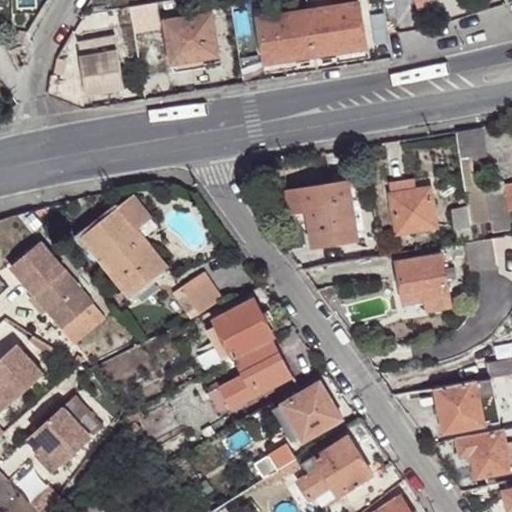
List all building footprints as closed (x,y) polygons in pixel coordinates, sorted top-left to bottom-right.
[(361,4),(311,12),(319,56),(338,53),(368,48),(361,4)] [(168,20),(176,64),(208,58),(223,56),(216,12),(168,20)] [(319,56),(311,12),(262,20),(269,64),(301,59),(319,56)] [(103,49),(118,48),(116,27),(100,30),(99,31),(103,49)] [(14,42),(25,44),(28,33),(17,30),(14,42)] [(82,53),(103,49),(99,31),(78,35),(82,53)] [(23,46),(13,50),(18,64),(29,59),(23,46)] [(125,86),(118,48),(103,49),(82,53),(88,91),(125,86)] [(370,59),(368,48),(338,53),(340,63),(370,59)] [(208,58),(209,64),(224,62),(223,56),(208,58)] [(208,58),(176,64),(177,74),(209,68),(209,64),(208,58)] [(301,59),(269,64),(270,72),(303,68),(301,59)] [(470,151),(460,154),(464,180),(465,187),(477,185),(470,151)] [(288,190),(292,211),(309,210),(315,246),(359,239),(350,181),(288,190)] [(467,205),(470,221),(476,220),(493,217),(506,215),(500,181),(477,185),(465,187),(467,205)] [(390,192),(396,231),(436,225),(430,186),(390,192)] [(135,231),(147,221),(130,200),(118,209),(135,231)] [(455,223),(470,224),(470,221),(467,205),(453,207),(455,223)] [(135,231),(118,209),(100,223),(103,228),(87,240),(135,298),(168,270),(135,231)] [(508,226),(506,215),(493,217),(494,228),(508,226)] [(461,243),(464,242),(469,242),(474,241),(470,224),(461,225),(460,236),(461,243)] [(384,236),(386,251),(397,249),(427,246),(424,233),(384,236)] [(498,266),(494,238),(474,241),(469,242),(473,270),(498,266)] [(43,240),(12,266),(37,296),(49,310),(63,327),(94,302),(43,240)] [(449,258),(466,256),(464,242),(461,243),(448,245),(447,246),(449,258)] [(401,281),(405,303),(428,300),(450,296),(443,256),(399,264),(400,268),(401,281)] [(203,314),(225,297),(205,272),(184,290),(203,314)] [(37,296),(33,299),(45,313),(49,310),(37,296)] [(428,300),(428,306),(429,312),(452,308),(450,296),(428,300)] [(273,337),(276,336),(255,299),(214,319),(217,324),(231,348),(234,355),(235,357),(273,337)] [(406,310),(428,306),(428,300),(405,303),(406,310)] [(94,303),(63,329),(75,343),(106,317),(94,303)] [(231,348),(217,324),(207,330),(220,353),(231,348)] [(61,351),(36,335),(31,340),(54,359),(61,351)] [(294,376),(273,337),(235,357),(243,372),(221,384),(208,391),(219,414),(294,376)] [(20,347),(0,364),(0,389),(13,405),(46,378),(20,347)] [(190,361),(198,376),(225,362),(217,347),(190,361)] [(511,357),(492,361),(495,375),(511,372),(511,357)] [(432,417),(444,415),(447,431),(503,421),(494,376),(492,377),(438,387),(423,390),(424,396),(428,396),(432,417)] [(283,405),(300,435),(304,442),(342,419),(320,380),(282,403),(283,405)] [(0,389),(0,412),(2,415),(13,405),(0,389)] [(107,429),(79,397),(28,440),(38,453),(46,446),(63,466),(107,429)] [(291,439),(300,435),(283,405),(275,409),(291,439)] [(504,427),(455,437),(459,457),(470,455),(473,471),(474,480),(511,471),(511,468),(511,466),(507,441),(504,427)] [(357,488),(372,476),(349,438),(315,459),(321,466),(331,484),(341,498),(357,488)] [(63,466),(46,446),(38,453),(35,456),(52,476),(63,466)] [(278,472),(297,460),(288,446),(269,456),(278,472)] [(470,455),(459,457),(459,466),(464,472),(473,471),(470,455)] [(331,484),(321,466),(299,480),(310,497),(315,494),(331,484)] [(370,504),(395,486),(382,468),(372,476),(357,488),(370,504)] [(511,511),(511,479),(503,481),(506,492),(510,511),(511,511)] [(324,508),(341,498),(331,484),(315,494),(324,508)] [(409,511),(402,500),(397,499),(376,511),(409,511)] [(110,511),(84,500),(77,511),(110,511)]
